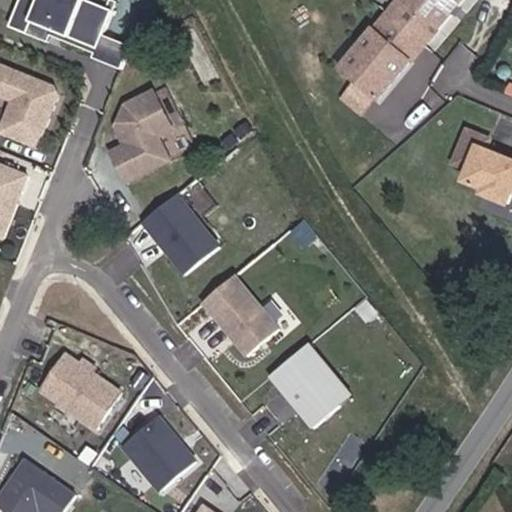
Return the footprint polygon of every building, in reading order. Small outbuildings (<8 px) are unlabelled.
[(0,0),(0,18),(11,23),(16,12),(100,45),(105,31),(117,0),(109,0),(108,3),(99,0),(0,0)] [(424,44),(429,49),(454,17),(451,15),(456,9),(461,8),(468,0),(403,0),(344,73),(381,104),(394,87),(391,85),(396,79),(399,81),(415,62),(412,59),(424,44)] [(451,15),(454,17),(461,8),(456,9),(451,15)] [(11,23),(32,32),(35,25),(98,50),(96,55),(124,66),(133,43),(105,31),(100,45),(16,12),(11,23)] [(412,59),(415,62),(429,49),(424,44),(412,59)] [(17,96),(4,128),(42,143),(54,114),(50,112),(52,108),(57,105),(63,91),(59,82),(15,64),(4,91),(17,96)] [(391,85),(394,87),(399,81),(396,79),(391,85)] [(177,125),(158,86),(130,100),(121,118),(132,139),(123,144),(114,148),(129,178),(174,156),(163,132),(177,125)] [(511,92),(508,90),(502,100),(511,102),(511,92)] [(123,144),(132,139),(121,118),(116,130),(123,144)] [(511,166),(487,157),(490,147),(468,139),(457,172),(472,178),(468,189),(489,196),(488,201),(511,209),(511,166)] [(0,230),(8,234),(22,199),(17,197),(21,188),(26,190),(33,171),(0,158),(0,230)] [(26,190),(21,188),(17,197),(22,199),(26,190)] [(147,218),(189,271),(224,243),(182,190),(147,218)] [(239,271),(206,298),(251,352),(283,325),(239,271)] [(312,340),(274,372),(317,424),(344,401),(329,383),(340,374),(312,340)] [(70,351),(45,387),(99,425),(124,389),(96,369),(84,361),(70,351)] [(99,365),(87,356),(84,361),(96,369),(99,365)] [(340,374),(329,383),(344,401),(355,392),(340,374)] [(163,412),(127,442),(164,487),(200,457),(163,412)] [(51,511),(65,511),(80,491),(29,455),(0,497),(0,501),(15,511),(38,511),(43,506),(51,511)] [(221,511),(208,503),(201,511),(221,511)]
